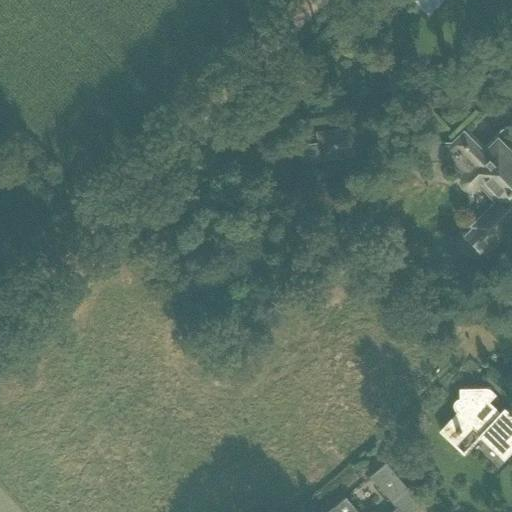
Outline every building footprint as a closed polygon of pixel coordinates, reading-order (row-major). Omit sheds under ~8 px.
[(415,0),(429,15),(445,0),(415,0)] [(300,144),(302,162),(355,155),(351,125),(315,130),(317,142),(300,144)] [(461,174),(459,177),(458,182),(461,188),(467,191),(472,191),(476,188),(479,185),(494,200),(468,225),(474,231),(467,238),(480,251),(488,243),(490,245),(511,223),(511,154),(495,143),(486,156),(461,131),(451,141),(425,141),(424,160),(449,160),(461,174)] [(487,290),(478,300),(485,306),(494,296),(487,290)] [(483,308),(473,319),(479,324),(489,313),(483,308)] [(453,404),(454,408),(456,411),(439,430),(453,445),(470,428),(503,459),(511,450),(511,415),(504,408),(499,412),(488,401),(495,393),(488,387),(459,387),(459,397),(455,399),(453,401),(453,404)] [(391,494),(394,498),(407,488),(385,462),(369,476),(387,497),(391,494)] [(400,511),(396,507),(389,511),(374,511),(373,510),(369,511),(359,511),(346,496),(326,511),(400,511)]
